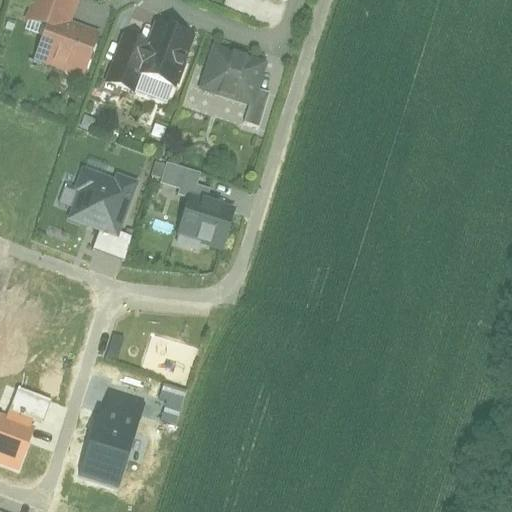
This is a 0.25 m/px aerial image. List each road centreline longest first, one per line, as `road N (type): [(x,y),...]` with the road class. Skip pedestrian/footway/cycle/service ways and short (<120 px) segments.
road 1 (residential): [(324,0),(240,283),(184,299),(115,292)]
road 2 (residential): [(115,292),(100,314),(45,494),(13,506),(0,501)]
road 3 (residential): [(293,0),(279,45),(152,0)]
road 4 (residential): [(0,247),(115,292)]
